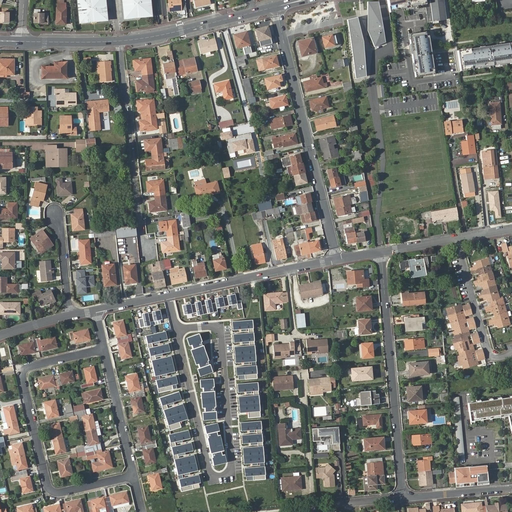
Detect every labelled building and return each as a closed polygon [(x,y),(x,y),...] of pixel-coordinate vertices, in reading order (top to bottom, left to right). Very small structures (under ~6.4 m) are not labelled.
[(91,21),(96,20),(106,19),(103,0),(77,0),(80,22),(91,21)] [(134,16),(139,16),(150,15),(148,0),(122,0),(124,17),(134,16)] [(168,0),(170,10),(182,9),(180,0),(168,0)] [(387,0),(389,12),(400,10),(425,5),(424,0),(387,0)] [(429,0),(432,21),(446,19),(443,0),(429,0)] [(379,2),(368,2),(367,30),(374,47),(385,42),(379,2)] [(57,3),(57,24),(67,24),(66,3),(57,3)] [(0,11),(0,21),(9,22),(9,12),(0,11)] [(41,13),(35,13),(35,22),(49,22),(49,13),(41,13)] [(357,17),(347,19),(356,79),(366,76),(363,42),(357,17)] [(268,33),(266,27),(256,30),(260,46),(272,43),(269,33),(268,33)] [(234,35),(237,48),(243,47),(245,54),(252,53),(247,31),(234,35)] [(429,31),(409,34),(415,77),(438,73),(435,54),(432,54),(429,31)] [(322,38),(325,47),(338,44),(335,34),(322,38)] [(218,49),(215,38),(198,42),(201,53),(218,49)] [(310,42),(299,45),(302,57),(316,53),(312,39),(309,39),(310,42)] [(511,42),(488,45),(457,50),(460,70),(492,66),(511,62),(511,42)] [(174,63),(172,52),(167,53),(168,59),(169,59),(170,61),(171,61),(172,63),(163,64),(165,79),(172,78),(175,95),(179,94),(176,75),(174,63)] [(256,60),(258,70),(278,66),(275,56),(256,60)] [(0,75),(14,75),(14,59),(0,58),(0,75)] [(143,68),(144,75),(144,82),(137,82),(137,91),(154,89),(151,59),(134,60),(135,68),(143,68)] [(184,60),(174,63),(176,75),(197,71),(194,60),(184,62),(184,60)] [(100,63),(101,73),(101,82),(112,81),(110,61),(100,62),(100,63)] [(44,79),(64,78),(66,76),(66,64),(64,63),(56,63),(54,65),(54,67),(44,68),(42,70),(42,76),(44,79)] [(278,81),(282,81),(280,75),(265,79),(267,89),(279,86),(278,81)] [(305,81),(307,91),(324,87),(321,77),(305,81)] [(244,79),(242,80),(245,90),(250,89),(248,79),(245,79),(244,79)] [(189,83),(191,90),(201,88),(199,81),(189,83)] [(229,81),(214,84),(216,92),(222,91),(225,100),(233,98),(229,81)] [(20,97),(29,97),(29,92),(25,92),(25,88),(20,88),(20,89),(20,97)] [(250,89),(245,90),(247,99),(250,99),(251,98),(254,98),(252,92),(251,92),(250,89)] [(68,102),(67,104),(76,104),(76,94),(64,94),(64,90),(55,90),(55,95),(57,95),(57,103),(65,103),(66,102),(68,102)] [(284,101),(286,101),(285,96),(269,100),(270,103),(266,104),(268,110),(285,105),(284,101)] [(309,101),(311,108),(313,108),(314,110),(328,107),(326,97),(309,101)] [(99,111),(109,110),(108,100),(87,102),(90,131),(101,130),(99,111)] [(146,109),(147,116),(147,122),(139,123),(140,131),(157,130),(155,115),(154,100),(137,101),(138,109),(146,109)] [(491,125),(500,124),(498,102),(489,103),(491,125)] [(37,124),(36,126),(41,126),(41,118),(37,118),(37,107),(27,108),(27,115),(28,124),(37,124)] [(26,126),(36,126),(37,124),(28,124),(27,115),(26,115),(26,126)] [(271,119),(273,126),(276,125),(277,127),(292,124),(289,115),(271,119)] [(315,120),(317,130),(335,126),(333,116),(315,120)] [(62,126),(62,134),(71,135),(71,117),(62,117),(62,119),(60,119),(60,126),(62,126)] [(232,119),(218,122),(220,129),(234,126),(232,119)] [(445,122),(446,134),(463,132),(462,120),(445,122)] [(233,130),(220,132),(222,140),(227,139),(230,152),(248,148),(249,153),(256,152),(252,132),(234,136),(233,130)] [(277,138),(278,146),(283,145),(283,147),(294,144),(293,141),(296,141),(294,134),(277,138)] [(323,149),(333,147),(332,145),(335,144),(333,136),(318,140),(320,144),(322,143),(323,149)] [(467,136),(469,153),(475,152),(473,136),(467,136)] [(169,140),(171,148),(178,146),(177,138),(176,138),(169,140)] [(85,139),(76,139),(76,149),(86,149),(85,139)] [(94,139),(85,139),(86,149),(86,150),(95,149),(94,139)] [(153,162),(147,163),(148,171),(155,170),(164,169),(162,154),(160,139),(144,141),(145,149),(153,148),(154,155),(154,159),(153,159),(153,160),(153,162)] [(56,150),(56,146),(46,147),(46,150),(47,150),(51,150),(51,163),(55,163),(56,162),(60,161),(61,163),(65,163),(65,150),(56,150)] [(334,150),(333,147),(323,149),(324,155),(322,155),(324,160),(338,157),(336,149),(334,150)] [(65,166),(65,163),(61,163),(60,161),(56,162),(55,163),(51,163),(51,150),(47,150),(47,166),(65,166)] [(498,177),(496,150),(482,152),(485,179),(498,177)] [(0,153),(0,168),(11,168),(12,153),(0,153)] [(292,165),(299,163),(298,159),(300,159),(299,154),(291,156),(292,160),(290,160),(292,165)] [(292,165),(291,165),(293,175),(294,175),(304,173),(301,163),(299,163),(292,165)] [(326,170),(328,179),(337,177),(335,168),(326,170)] [(459,170),(464,198),(475,196),(470,168),(459,170)] [(306,182),(304,173),(294,175),(296,185),(306,182)] [(337,177),(328,179),(331,188),(341,186),(338,177),(337,177)] [(56,180),(57,196),(71,194),(70,183),(62,184),(61,179),(56,180)] [(155,189),(156,196),(157,203),(149,204),(150,212),(166,210),(165,195),(163,180),(146,182),(147,190),(155,189)] [(216,182),(194,187),(197,197),(206,194),(206,196),(219,192),(216,182)] [(44,193),(45,193),(47,186),(36,183),(32,202),(39,204),(40,200),(42,200),(44,193)] [(498,191),(487,192),(489,210),(494,209),(495,219),(501,218),(498,191)] [(302,204),(311,202),(309,193),(300,195),(302,204)] [(334,204),(335,208),(347,206),(344,196),(334,198),(336,204),(334,204)] [(270,209),(272,208),(270,202),(258,205),(259,211),(261,211),(270,209)] [(0,209),(0,218),(17,218),(17,203),(7,203),(7,210),(0,209)] [(351,213),(349,205),(347,206),(335,208),(337,216),(351,213)] [(75,214),(72,214),(73,225),(72,225),(72,230),(84,229),(82,209),(75,210),(75,214)] [(261,211),(262,217),(267,216),(266,214),(271,213),(270,209),(261,211)] [(431,213),(432,221),(444,219),(444,221),(458,219),(456,209),(431,213)] [(187,212),(180,213),(180,214),(182,228),(183,228),(188,227),(190,227),(187,212)] [(315,220),(313,212),(304,214),(306,223),(315,220)] [(417,237),(415,220),(403,222),(403,220),(396,221),(398,233),(402,232),(403,239),(417,237)] [(169,243),(161,244),(162,252),(179,250),(176,221),(159,223),(160,231),(167,231),(167,237),(169,237),(169,243)] [(114,227),(115,235),(136,232),(135,225),(114,227)] [(115,235),(114,227),(94,229),(94,234),(94,237),(115,235)] [(347,244),(356,242),(355,234),(353,227),(344,229),(347,244)] [(0,237),(0,244),(12,244),(11,234),(20,234),(20,228),(12,228),(12,229),(0,229),(0,237)] [(42,231),(41,232),(47,242),(49,241),(42,231)] [(47,242),(41,232),(31,239),(40,253),(51,245),(49,241),(47,242)] [(355,234),(356,242),(362,241),(361,239),(368,238),(367,232),(355,234)] [(280,258),(286,256),(282,238),(277,239),(277,241),(272,242),(276,260),(280,259),(280,258)] [(79,241),(81,264),(87,264),(87,259),(90,259),(89,240),(79,241)] [(307,243),(309,253),(314,252),(313,249),(319,248),(317,241),(307,243)] [(301,255),(309,253),(307,243),(307,242),(298,245),(301,255)] [(501,244),(504,252),(508,251),(509,256),(506,257),(509,267),(511,267),(511,266),(511,265),(511,250),(511,246),(509,247),(509,248),(507,249),(507,247),(506,243),(501,244)] [(251,246),(255,264),(265,262),(261,244),(251,246)] [(0,257),(3,258),(3,267),(22,267),(21,260),(14,260),(14,252),(0,252),(0,257)] [(219,259),(213,260),(215,271),(225,269),(222,256),(218,257),(219,259)] [(421,265),(424,264),(423,256),(415,258),(415,259),(411,260),(411,258),(395,261),(396,268),(401,268),(401,266),(405,266),(407,277),(422,275),(421,267),(421,265)] [(489,265),(487,258),(475,262),(476,264),(475,264),(475,266),(474,267),(470,268),(471,270),(489,265)] [(162,270),(165,269),(164,260),(159,261),(156,261),(158,271),(154,272),(154,273),(152,274),(155,288),(165,286),(162,270)] [(51,274),(51,269),(50,261),(40,262),(42,283),(52,283),(51,274)] [(200,276),(206,274),(203,265),(197,266),(195,261),(191,262),(195,278),(200,277),(200,276)] [(102,265),(104,285),(115,284),(113,264),(102,265)] [(136,282),(134,265),(123,266),(125,283),(136,282)] [(491,272),(489,265),(471,270),(472,273),(475,272),(476,271),(477,273),(479,273),(479,275),(491,272)] [(170,275),(172,285),(187,282),(184,269),(178,270),(179,273),(170,275)] [(346,271),(348,284),(356,283),(356,286),(368,285),(367,278),(362,279),(361,269),(346,271)] [(478,280),(474,281),(475,283),(493,278),(491,272),(479,275),(480,278),(478,278),(479,280),(478,280)] [(7,277),(0,276),(0,291),(18,291),(17,284),(6,284),(7,277)] [(94,286),(93,276),(84,277),(85,278),(77,279),(76,279),(78,294),(82,293),(82,287),(85,287),(94,286)] [(493,278),(475,283),(476,286),(479,285),(480,285),(481,287),(482,286),(483,288),(495,285),(493,278)] [(301,286),(302,295),(321,292),(319,282),(301,286)] [(482,293),(478,294),(479,297),(497,292),(495,285),(483,288),(484,291),(482,291),(483,293),(482,293)] [(401,292),(402,303),(408,302),(409,304),(424,302),(423,292),(407,293),(406,291),(401,292)] [(38,297),(41,306),(50,302),(50,304),(55,303),(51,292),(42,295),(41,292),(33,294),(35,298),(38,297)] [(283,301),(282,292),(264,293),(266,309),(275,308),(275,302),(283,301)] [(479,297),(479,299),(483,298),(484,298),(485,300),(486,299),(487,302),(489,302),(499,299),(497,292),(479,297)] [(182,305),(185,315),(197,312),(198,316),(218,311),(217,308),(237,304),(238,310),(243,308),(241,300),(237,301),(235,293),(227,295),(227,297),(223,297),(223,296),(215,298),(216,302),(212,303),(211,299),(205,300),(206,304),(201,305),(201,301),(195,302),(195,304),(191,304),(191,303),(182,305)] [(368,301),(370,301),(369,296),(356,297),(357,309),(368,308),(368,301)] [(501,298),(499,299),(489,302),(490,303),(488,303),(489,306),(488,306),(484,307),(485,310),(503,304),(501,298)] [(0,302),(0,313),(20,313),(19,302),(0,302)] [(505,311),(503,304),(485,310),(486,312),(489,311),(490,311),(491,312),(492,312),(493,315),(505,311)] [(459,305),(446,309),(448,315),(460,312),(459,309),(461,309),(461,307),(459,307),(459,305)] [(162,319),(160,309),(152,311),(152,312),(148,313),(150,322),(162,319)] [(448,315),(450,322),(463,318),(463,317),(464,317),(463,316),(464,316),(471,314),(470,309),(463,311),(460,312),(448,315)] [(305,327),(304,314),(300,314),(300,310),(296,310),(298,328),(305,327)] [(488,320),(489,323),(507,318),(505,311),(493,315),(494,317),(492,317),(493,319),(492,319),(488,320)] [(151,325),(150,322),(148,313),(148,312),(142,313),(143,318),(138,318),(140,327),(151,325)] [(409,319),(409,316),(401,316),(402,321),(404,321),(405,330),(420,329),(420,322),(423,322),(422,318),(414,318),(409,319)] [(357,319),(359,333),(370,332),(369,318),(357,319)] [(463,318),(450,322),(451,329),(464,326),(463,323),(465,323),(464,320),(463,321),(463,318)] [(507,318),(489,323),(489,325),(493,324),(494,324),(495,326),(496,326),(497,328),(509,324),(507,318)] [(253,319),(234,321),(235,330),(248,328),(249,333),(235,334),(236,342),(250,341),(250,345),(236,346),(237,363),(256,361),(253,319)] [(117,341),(128,338),(128,335),(126,335),(123,321),(113,323),(116,337),(117,337),(117,341)] [(464,326),(451,329),(453,336),(467,332),(466,330),(467,330),(467,327),(464,328),(464,326)] [(69,332),(70,339),(74,339),(75,343),(90,340),(87,330),(73,333),(73,331),(69,332)] [(169,352),(167,344),(153,347),(152,343),(166,340),(164,331),(146,336),(155,376),(174,372),(170,356),(156,359),(155,355),(169,352)] [(467,332),(453,336),(454,338),(455,338),(455,339),(454,339),(452,340),(453,345),(467,341),(466,336),(468,336),(467,334),(468,334),(468,332),(467,332)] [(200,333),(189,337),(192,345),(193,348),(198,364),(200,368),(203,376),(213,372),(210,364),(209,364),(208,361),(209,360),(204,345),(202,345),(201,342),(202,341),(200,333)] [(274,333),(265,334),(265,346),(268,346),(268,342),(275,341),(274,333)] [(35,338),(38,350),(41,349),(42,350),(57,347),(54,337),(39,340),(39,337),(35,338)] [(34,351),(38,350),(35,338),(31,339),(32,342),(18,345),(20,355),(35,352),(34,351)] [(129,342),(128,338),(117,341),(118,344),(121,359),(131,357),(128,342),(129,342)] [(404,339),(405,350),(424,348),(423,338),(404,339)] [(306,339),(307,347),(311,347),(311,351),(316,350),(317,351),(317,353),(328,352),(327,339),(318,340),(318,342),(316,342),(316,340),(311,341),(310,339),(306,339)] [(469,346),(467,341),(453,345),(455,350),(457,349),(458,349),(459,350),(458,351),(458,353),(472,348),(472,346),(471,347),(470,345),(469,346)] [(290,351),(294,350),(294,342),(290,342),(290,344),(273,345),(274,357),(285,357),(285,355),(290,354),(290,351)] [(361,343),(362,357),(372,356),(371,342),(361,343)] [(429,357),(442,355),(441,347),(428,349),(429,357)] [(473,351),(472,348),(458,353),(459,354),(460,354),(460,356),(459,356),(456,357),(458,362),(472,358),(471,353),(473,353),(472,351),(473,351)] [(473,362),(472,358),(458,362),(459,366),(462,365),(463,365),(464,367),(462,367),(463,369),(477,365),(476,363),(475,363),(475,361),(473,362)] [(407,364),(408,376),(428,374),(427,362),(407,364)] [(258,378),(257,365),(238,366),(238,375),(242,375),(243,380),(258,378)] [(369,371),(371,371),(371,366),(352,368),(353,380),(370,378),(369,371)] [(81,389),(93,386),(92,382),(96,381),(92,367),(83,369),(85,383),(80,384),(81,389)] [(56,378),(58,386),(61,386),(60,384),(73,381),(71,371),(58,374),(59,377),(56,378)] [(133,395),(143,392),(142,389),(139,390),(135,374),(125,376),(128,392),(132,391),(133,395)] [(56,378),(56,375),(52,376),(52,375),(37,379),(39,389),(54,386),(54,387),(58,386),(56,378)] [(156,380),(159,393),(174,389),(173,385),(176,384),(174,376),(156,380)] [(280,378),(272,379),(273,390),(286,389),(286,388),(293,387),(292,376),(280,377),(280,378)] [(309,378),(310,391),(319,390),(319,387),(322,387),(322,390),(331,389),(331,386),(330,376),(309,378)] [(215,411),(215,407),(216,407),(215,390),(214,391),(213,387),(214,387),(214,378),(203,379),(203,388),(204,391),(205,408),(205,411),(206,420),(217,419),(216,411),(215,411)] [(261,417),(258,382),(239,383),(240,392),(254,391),(254,395),(240,396),(242,412),(248,412),(249,418),(261,417)] [(419,391),(419,387),(406,388),(408,402),(422,401),(422,391),(419,391)] [(360,390),(361,403),(381,402),(380,393),(375,393),(375,389),(360,390)] [(84,393),(87,402),(101,399),(99,390),(84,393)] [(144,396),(143,392),(133,395),(134,399),(130,399),(133,414),(142,412),(139,397),(144,396)] [(178,392),(160,398),(170,431),(182,427),(180,422),(187,420),(181,404),(168,408),(167,404),(180,400),(178,392)] [(472,397),(468,398),(472,422),(503,417),(509,416),(511,430),(511,396),(473,403),(472,397)] [(285,401),(285,407),(290,406),(290,398),(279,399),(279,402),(285,401)] [(459,398),(453,398),(458,455),(465,455),(459,398)] [(43,403),(46,418),(57,416),(54,401),(43,403)] [(6,423),(16,421),(12,406),(2,408),(6,423)] [(63,410),(65,418),(66,418),(76,416),(76,412),(72,413),(71,409),(63,410)] [(409,410),(410,423),(427,422),(426,409),(409,410)] [(84,432),(95,430),(91,415),(84,416),(83,411),(76,412),(76,416),(77,418),(81,417),(84,432)] [(357,417),(357,426),(364,425),(364,423),(377,422),(377,426),(383,426),(382,413),(363,414),(363,416),(357,417)] [(265,462),(261,420),(242,422),(243,431),(257,429),(257,433),(244,435),(244,443),(258,442),(258,446),(245,447),(246,464),(265,462)] [(18,433),(16,421),(6,423),(8,435),(18,433)] [(48,425),(52,440),(61,438),(58,423),(48,425)] [(218,431),(216,423),(205,426),(207,434),(208,434),(209,437),(208,437),(211,454),(212,453),(213,457),(212,457),(214,465),(225,463),(223,455),(222,451),(218,435),(218,431)] [(300,438),(299,428),(291,429),(291,428),(289,428),(289,429),(285,430),(285,423),(278,424),(280,445),(289,444),(288,439),(291,439),(300,438)] [(144,446),(155,443),(154,440),(149,441),(146,427),(136,429),(139,443),(143,442),(144,446)] [(337,427),(312,429),(313,441),(320,440),(320,436),(331,435),(331,444),(338,443),(337,433),(336,431),(336,430),(337,430),(337,427)] [(98,444),(95,430),(84,432),(87,446),(98,444)] [(189,438),(187,430),(169,434),(178,475),(197,471),(193,455),(179,458),(179,454),(192,451),(190,442),(176,446),(175,442),(189,438)] [(412,435),(413,444),(431,443),(431,433),(412,435)] [(364,438),(365,448),(373,448),(373,449),(385,448),(384,437),(364,438)] [(61,438),(52,440),(55,454),(65,452),(61,438)] [(155,447),(155,443),(144,446),(145,449),(141,450),(144,464),(154,462),(151,448),(155,447)] [(14,459),(24,457),(21,444),(11,446),(14,459)] [(98,461),(90,463),(92,471),(110,467),(106,451),(97,454),(98,461)] [(26,468),(24,457),(14,459),(10,460),(12,466),(15,466),(16,471),(26,468)] [(419,472),(430,471),(430,460),(432,460),(432,457),(423,458),(424,460),(418,461),(419,472)] [(57,462),(60,477),(71,475),(67,459),(57,462)] [(368,463),(369,475),(383,474),(382,467),(385,466),(384,462),(368,463)] [(266,479),(265,466),(246,467),(247,476),(254,475),(254,480),(266,479)] [(316,470),(317,479),(324,479),(324,478),(326,479),(325,480),(326,488),(334,487),(333,477),(331,475),(334,471),(327,466),(325,470),(316,470)] [(486,466),(455,468),(456,487),(489,484),(489,482),(488,482),(486,466)] [(161,473),(161,469),(147,472),(148,475),(146,476),(150,490),(161,488),(157,473),(161,473)] [(432,484),(431,470),(430,471),(419,472),(420,485),(432,484)] [(367,476),(368,490),(377,489),(377,484),(388,483),(387,474),(383,474),(369,475),(367,476)] [(27,478),(27,475),(16,477),(10,478),(11,482),(18,480),(22,494),(32,492),(29,477),(27,478)] [(197,475),(179,479),(182,492),(194,489),(193,484),(199,483),(197,475)] [(281,479),(282,491),(301,490),(300,477),(281,479)] [(106,498),(109,511),(113,511),(111,505),(127,501),(125,492),(109,495),(109,497),(106,498)] [(105,511),(107,511),(109,511),(106,498),(102,498),(102,497),(90,500),(93,511),(98,511),(98,509),(105,507),(105,511)] [(67,509),(64,509),(64,511),(76,511),(79,511),(78,511),(83,511),(81,500),(66,503),(67,509)] [(462,504),(462,511),(482,511),(482,503),(462,504)]
